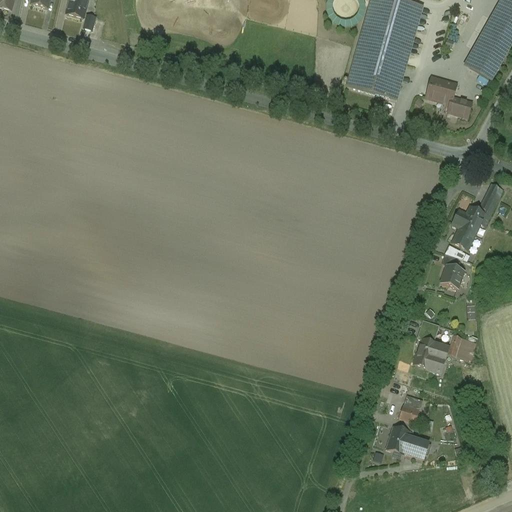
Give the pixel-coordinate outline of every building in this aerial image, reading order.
[(0,0),(0,9),(11,13),(14,0),(0,0)] [(33,0),(31,7),(47,11),(50,0),(33,0)] [(70,0),(69,5),(70,5),(67,16),(83,21),(88,1),(83,0),(70,0)] [(328,0),(327,6),(327,13),(329,19),(333,24),(338,27),(345,29),(352,28),(357,25),(362,20),(364,13),(364,7),(362,1),(361,0),(328,0)] [(422,10),(387,0),(372,0),(360,42),(347,90),(396,103),(422,10)] [(511,10),(505,6),(474,61),(496,74),(511,45),(511,10)] [(95,21),(87,18),(84,31),(92,33),(95,21)] [(496,74),(474,61),(468,71),(491,84),(496,74)] [(471,106),(453,101),(456,88),(431,81),(425,101),(445,107),(445,109),(449,110),(447,116),(467,121),(471,106)] [(502,193),(491,188),(485,199),(497,205),(502,193)] [(497,205),(485,199),(480,210),(485,213),(483,217),(484,218),(480,226),(480,227),(485,229),(497,205)] [(466,217),(459,214),(452,228),(459,231),(474,239),(474,238),(475,238),(474,238),(480,227),(480,226),(484,218),(483,217),(470,210),(466,217)] [(474,239),(459,231),(452,246),(467,253),(474,239)] [(462,255),(449,248),(444,257),(459,262),(462,255)] [(459,262),(444,257),(441,267),(446,269),(447,269),(455,272),(459,262)] [(455,272),(447,269),(446,269),(440,287),(457,292),(463,274),(455,272)] [(466,299),(458,297),(455,306),(462,309),(466,299)] [(470,321),(478,320),(476,307),(468,308),(470,321)] [(439,329),(422,324),(417,342),(421,343),(433,347),(439,329)] [(453,334),(439,329),(433,347),(436,348),(434,354),(444,357),(443,357),(446,358),(452,338),(453,334)] [(452,338),(446,358),(460,362),(466,343),(452,338)] [(433,347),(421,343),(414,366),(428,371),(429,371),(431,364),(434,365),(436,357),(434,356),(434,354),(436,348),(433,347)] [(436,357),(434,365),(431,364),(429,371),(428,371),(427,373),(437,376),(443,357),(444,357),(434,354),(434,356),(436,357)] [(409,399),(425,401),(426,394),(410,392),(409,399)] [(422,404),(407,399),(403,410),(419,414),(422,404)] [(403,410),(402,409),(399,421),(405,423),(415,426),(419,414),(403,410)] [(415,426),(405,423),(402,430),(413,433),(415,426)] [(409,435),(393,430),(387,451),(403,457),(403,455),(421,461),(426,446),(408,441),(409,436),(409,435)] [(377,454),(374,462),(382,465),(385,457),(377,454)]
